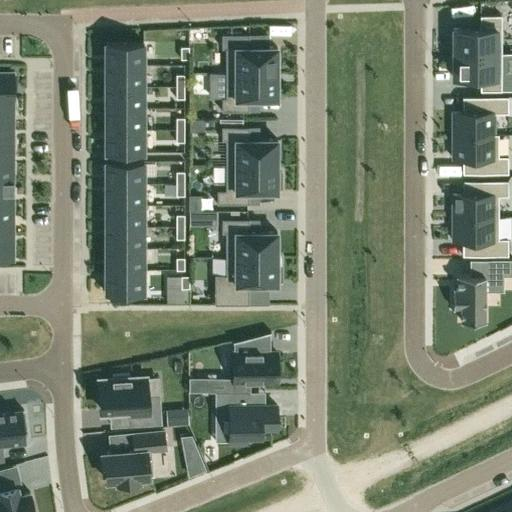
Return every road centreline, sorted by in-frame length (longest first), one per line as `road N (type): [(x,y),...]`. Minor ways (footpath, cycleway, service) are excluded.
road 1 (residential): [(415,0),(415,347),(421,366),(450,379),(511,352)]
road 2 (residential): [(315,0),(309,447)]
road 3 (residential): [(61,306),(61,25),(0,25)]
road 4 (track): [(277,511),(511,403)]
road 5 (residential): [(153,511),(309,447)]
road 6 (residential): [(74,511),(61,369)]
